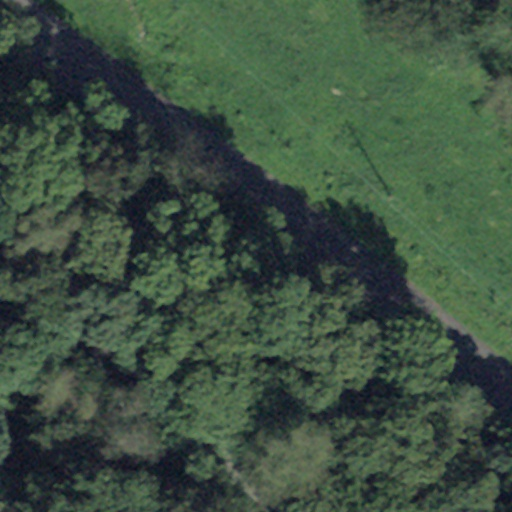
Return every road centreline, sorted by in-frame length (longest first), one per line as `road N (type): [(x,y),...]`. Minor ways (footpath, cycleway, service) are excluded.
road 1 (tertiary): [(511,400),(192,149),(0,11)]
road 2 (track): [(282,511),(0,271)]
